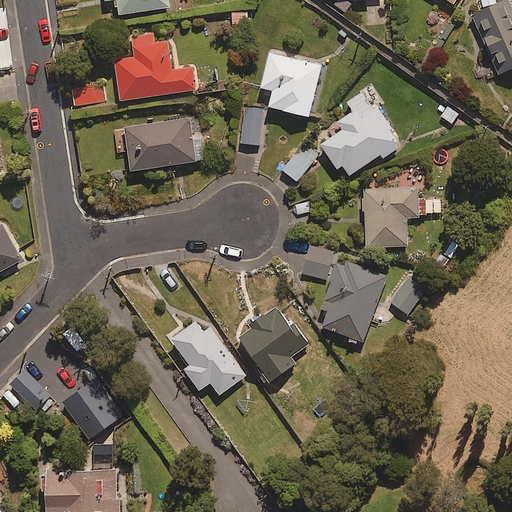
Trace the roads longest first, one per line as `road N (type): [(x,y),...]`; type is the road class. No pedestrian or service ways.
road 1 (residential): [(30,0),(66,244)]
road 2 (residential): [(240,221),(66,244)]
road 3 (residential): [(66,244),(68,279),(0,350)]
